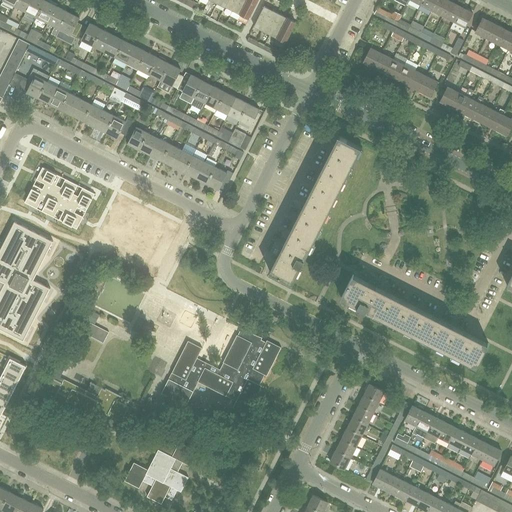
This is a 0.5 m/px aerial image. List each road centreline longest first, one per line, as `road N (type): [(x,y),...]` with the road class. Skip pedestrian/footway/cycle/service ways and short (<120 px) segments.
road 1 (residential): [(0,165),(22,120),(239,231)]
road 2 (tertiary): [(511,191),(309,90)]
road 3 (tertiary): [(309,90),(129,0)]
road 4 (residential): [(357,346),(231,280),(226,257),(239,231)]
road 5 (residential): [(511,424),(357,346)]
road 6 (residential): [(239,231),(309,90)]
road 7 (residential): [(296,467),(357,346)]
road 8 (residential): [(111,511),(0,455)]
